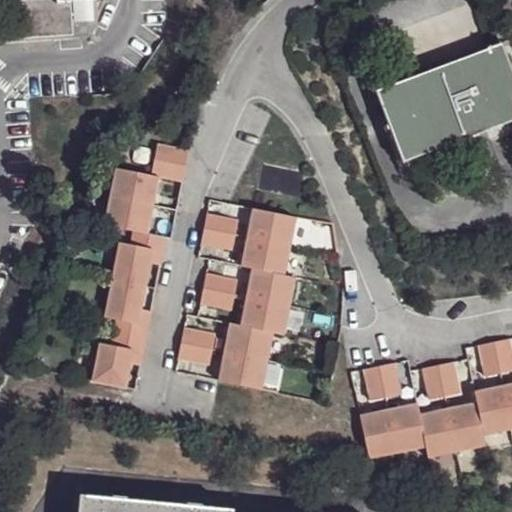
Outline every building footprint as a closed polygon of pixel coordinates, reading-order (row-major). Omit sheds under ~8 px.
[(21,0),(23,34),(75,29),(76,18),(74,0),(21,0)] [(74,0),(76,18),(95,16),(94,0),(74,0)] [(489,51),(379,85),(401,158),(511,118),(511,66),(503,43),(487,48),(489,51)] [(191,149),(160,143),(154,175),(161,176),(185,181),(191,149)] [(154,175),(118,168),(107,224),(135,230),(150,232),(161,176),(154,175)] [(287,274),(299,216),(255,207),(243,265),(255,268),(287,274)] [(234,250),(239,219),(209,212),(203,244),(234,250)] [(150,232),(135,230),(133,244),(156,248),(166,250),(169,236),(150,232)] [(133,244),(122,242),(114,279),(149,286),(153,263),(156,248),(133,244)] [(156,248),(153,263),(163,265),(166,250),(156,248)] [(276,331),(286,334),(297,276),(287,274),(255,268),(243,325),(276,331)] [(233,310),(239,279),(208,272),(201,304),(233,310)] [(149,286),(114,279),(107,317),(118,318),(142,323),(144,308),(149,286)] [(144,308),(142,323),(151,325),(154,310),(144,308)] [(142,323),(118,318),(115,331),(149,338),(151,325),(142,323)] [(243,325),(232,323),(221,380),(264,389),(276,331),(243,325)] [(211,365),(217,334),(186,327),(180,358),(211,365)] [(149,338),(115,331),(113,344),(146,350),(149,338)] [(478,346),(484,377),(511,371),(511,353),(509,340),(478,346)] [(113,344),(102,342),(95,381),(129,388),(133,363),(144,366),(146,350),(113,344)] [(429,400),(460,393),(454,363),(422,369),(429,400)] [(370,401),(401,394),(395,364),(364,370),(370,401)] [(476,403),(483,436),(511,430),(511,384),(474,392),(476,403)] [(476,403),(419,415),(426,448),(428,458),(485,446),(483,436),(476,403)] [(417,404),(359,416),(368,460),(426,448),(419,415),(417,404)] [(162,511),(163,508),(87,501),(85,511),(162,511)]
